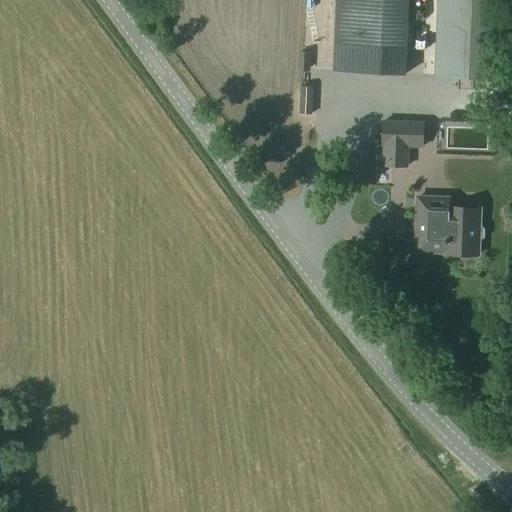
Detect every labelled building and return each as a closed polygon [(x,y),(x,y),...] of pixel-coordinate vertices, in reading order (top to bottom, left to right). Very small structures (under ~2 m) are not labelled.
[(335,0),(333,71),(356,72),(358,0),(335,0)] [(358,0),(356,72),(404,74),(407,0),(358,0)] [(502,79),(505,0),(437,0),(435,76),(502,79)] [(301,89),(301,109),(312,109),(313,89),(301,89)] [(382,120),(382,146),(422,147),(424,122),(382,120)] [(418,196),(415,250),(445,251),(445,252),(478,254),(480,208),(449,206),(449,197),(418,196)]
